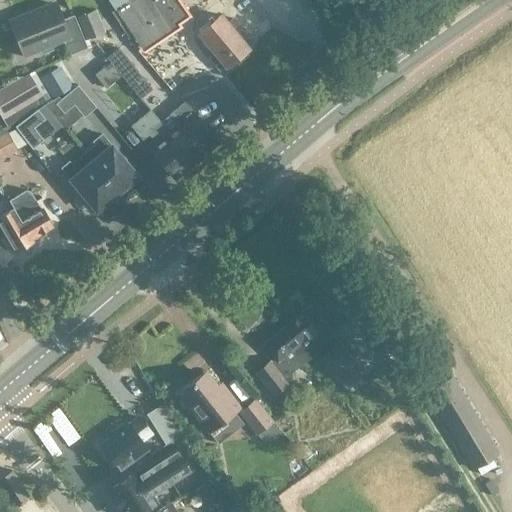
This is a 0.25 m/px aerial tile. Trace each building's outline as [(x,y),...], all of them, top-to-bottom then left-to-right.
[(110,0),(116,9),(111,12),(130,39),(134,36),(144,50),(178,26),(176,23),(188,15),(177,0),(110,0)] [(56,7),(13,24),(22,46),(19,47),(24,59),(41,53),(39,50),(63,40),(69,54),(87,47),(75,17),(62,22),(56,7)] [(105,31),(96,7),(77,14),(86,38),(105,31)] [(213,22),(199,34),(216,53),(209,58),(216,66),(220,71),(226,66),(248,47),(231,27),(235,23),(230,17),(225,21),(221,15),(217,19),(214,16),(211,19),(213,22)] [(117,48),(106,57),(110,62),(120,74),(139,98),(150,89),(117,48)] [(120,74),(110,62),(94,74),(105,87),(120,74)] [(71,87),(59,66),(41,76),(54,97),(71,87)] [(0,88),(0,110),(5,118),(7,123),(30,109),(41,103),(24,74),(0,88)] [(95,105),(77,84),(56,102),(63,110),(73,102),(84,115),(95,105)] [(217,141),(184,102),(160,123),(192,162),(193,161),(195,164),(203,157),(201,154),(217,141)] [(44,103),(37,109),(44,118),(33,127),(43,140),(62,125),(44,103)] [(37,109),(14,126),(32,148),(43,140),(33,127),(44,118),(37,109)] [(173,178),(192,162),(160,123),(149,110),(130,126),(151,150),(150,151),(173,178)] [(6,130),(0,133),(0,159),(17,150),(6,130)] [(96,145),(84,154),(118,195),(132,183),(129,180),(136,175),(101,134),(93,141),(96,145)] [(128,136),(119,143),(129,156),(138,149),(128,136)] [(69,160),(61,167),(96,209),(102,204),(104,207),(118,195),(84,154),(72,164),(69,160)] [(13,207),(0,214),(0,224),(16,250),(20,248),(22,248),(27,246),(27,244),(33,240),(31,237),(52,226),(36,200),(35,200),(30,190),(26,189),(8,200),(13,207)] [(310,306),(287,325),(304,345),(303,346),(308,352),(311,356),(315,361),(335,345),(328,336),(332,333),(310,306)] [(275,358),(271,361),(270,359),(255,371),(273,395),(288,383),(284,377),(311,356),(308,352),(303,346),(304,345),(287,325),(263,343),(275,358)] [(401,327),(392,333),(397,342),(407,337),(401,327)] [(354,371),(334,346),(315,361),(335,386),(354,371)] [(190,383),(178,393),(208,430),(219,443),(243,423),(233,411),(239,406),(228,392),(224,395),(206,373),(192,385),(190,383)] [(427,392),(473,468),(498,452),(453,377),(427,392)] [(255,396),(239,408),(257,432),(262,439),(273,438),(281,432),(272,421),(255,396)] [(285,396),(276,403),(283,413),(293,406),(285,396)] [(57,419),(63,431),(65,430),(53,407),(37,416),(42,427),(57,419)] [(167,413),(152,423),(166,444),(181,435),(167,413)] [(113,436),(100,445),(118,469),(147,447),(141,440),(150,433),(138,417),(129,424),(124,427),(122,424),(110,433),(113,436)] [(144,511),(157,504),(151,495),(191,469),(177,447),(137,473),(136,471),(108,489),(110,492),(108,493),(120,511),(122,511),(123,511),(144,511)] [(0,488),(12,507),(29,497),(12,470),(0,477),(0,488)] [(202,470),(196,474),(201,482),(207,478),(202,470)] [(251,511),(253,511),(245,498),(227,509),(228,511),(251,511)] [(176,511),(170,503),(157,511),(156,511),(176,511)]
